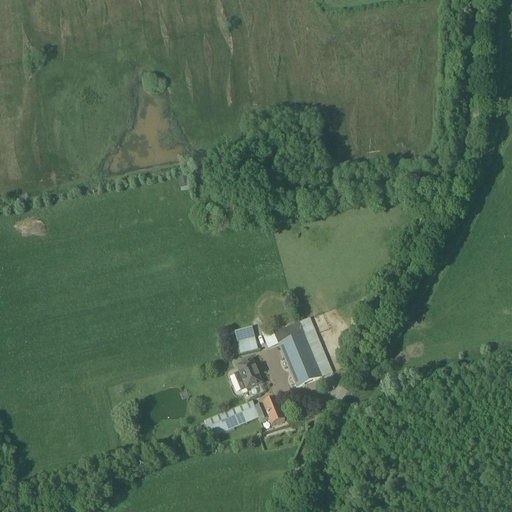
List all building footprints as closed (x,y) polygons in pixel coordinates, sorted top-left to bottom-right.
[(188,178),(177,181),(179,191),(191,188),(188,178)] [(304,335),(322,379),(332,375),(314,331),(310,321),(300,325),(304,335)] [(274,335),(279,346),(304,335),(300,325),(274,335)] [(241,355),(258,350),(252,328),(235,332),(236,337),(241,355)] [(322,379),(304,335),(279,346),(296,390),(322,379)] [(235,376),(239,387),(244,385),(246,391),(261,385),(252,362),(237,368),(239,374),(235,376)] [(262,407),(268,421),(271,428),(285,423),(276,401),(262,407)] [(262,407),(254,410),(259,420),(260,424),(268,421),(262,407)] [(259,420),(254,410),(210,427),(214,438),(259,420)]
